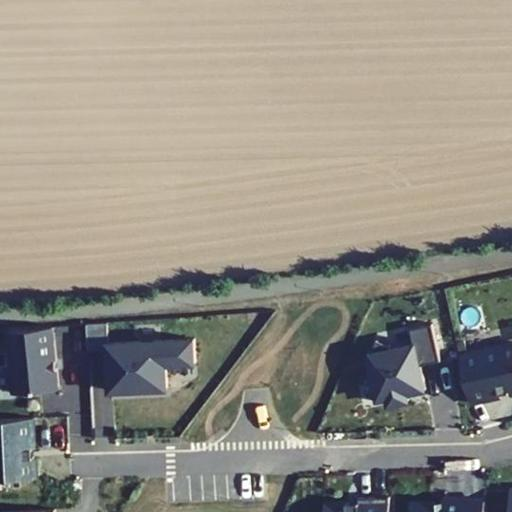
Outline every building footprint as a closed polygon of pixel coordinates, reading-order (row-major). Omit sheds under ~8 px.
[(441,359),(433,321),(411,326),(414,341),(392,346),(391,343),(377,337),(370,355),(371,361),(367,362),(371,381),(375,380),(379,397),(389,395),(390,402),(410,398),(408,391),(427,387),(421,363),(441,359)] [(89,348),(109,347),(109,341),(108,322),(88,323),(89,348)] [(52,326),(7,330),(12,393),(57,390),(52,326)] [(198,336),(109,341),(109,347),(112,390),(171,387),(170,363),(199,361),(198,336)] [(511,387),(511,341),(460,353),(470,400),(500,393),(499,390),(511,387)] [(37,448),(35,417),(0,418),(0,479),(35,478),(33,448),(37,448)] [(389,511),(389,499),(358,500),(358,505),(324,505),(324,511),(389,511)] [(488,511),(489,502),(470,503),(470,499),(448,500),(448,503),(415,504),(415,511),(488,511)]
